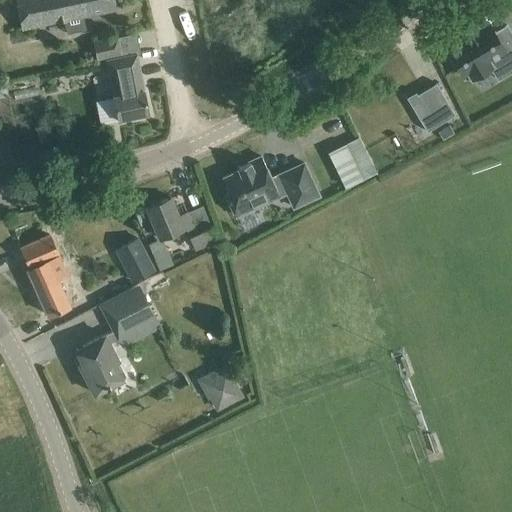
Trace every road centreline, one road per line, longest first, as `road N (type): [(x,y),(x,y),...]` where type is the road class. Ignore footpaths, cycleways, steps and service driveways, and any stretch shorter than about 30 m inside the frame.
road 1 (unclassified): [(193,147),(308,87),(441,0)]
road 2 (unclassified): [(0,196),(193,147)]
road 3 (tertiary): [(75,511),(41,407),(0,331)]
road 4 (residential): [(193,147),(161,0)]
